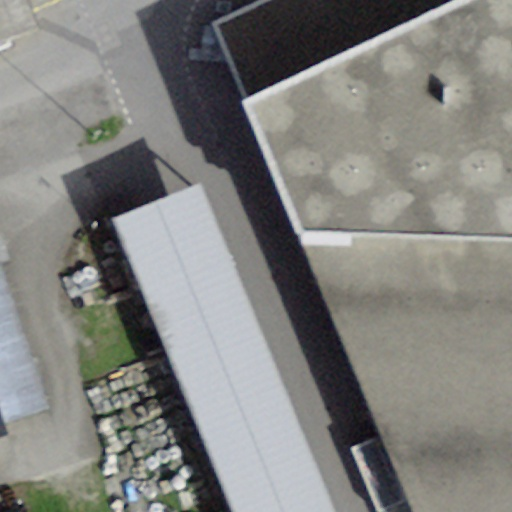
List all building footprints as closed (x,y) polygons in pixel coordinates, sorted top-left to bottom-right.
[(0,0),(0,52),(45,34),(30,0),(0,0)] [(259,0),(208,23),(242,99),(451,0),(259,0)] [(511,0),(451,0),(242,99),(302,241),(511,249),(511,0)] [(330,511),(201,185),(115,219),(231,511),(330,511)] [(511,511),(511,249),(302,241),(412,511),(511,511)] [(0,271),(0,409),(5,423),(46,409),(0,271)]
